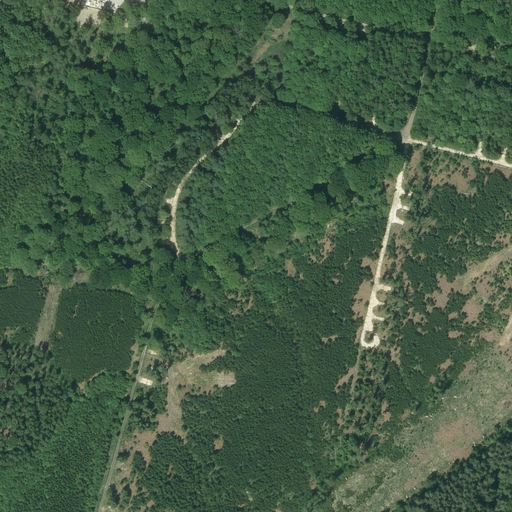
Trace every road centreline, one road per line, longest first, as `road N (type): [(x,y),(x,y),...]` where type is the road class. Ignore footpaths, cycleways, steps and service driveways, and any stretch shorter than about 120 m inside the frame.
road 1 (track): [(398,133),(290,104),(248,113),(183,186),(175,221),(181,262)]
road 2 (track): [(339,449),(407,136)]
road 3 (track): [(156,299),(181,262),(398,133)]
road 4 (track): [(276,1),(511,62)]
road 5 (track): [(156,299),(99,511)]
road 6 (track): [(440,0),(409,123),(398,133)]
